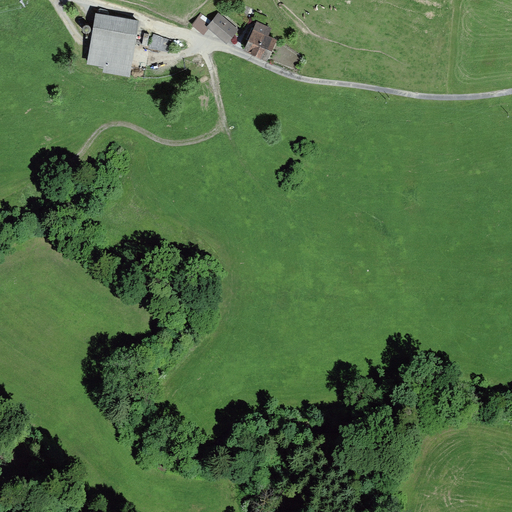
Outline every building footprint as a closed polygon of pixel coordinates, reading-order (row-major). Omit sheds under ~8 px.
[(139,17),(96,10),(87,61),(103,64),(102,70),(130,75),(139,17)] [(238,27),(218,11),(210,20),(206,25),(209,27),(227,41),(238,27)] [(201,12),(191,24),(203,33),(209,27),(206,25),(210,20),(201,12)] [(271,25),(256,18),(244,45),(268,56),(277,37),(267,32),(271,25)] [(87,20),(86,20),(84,21),(83,22),(83,23),(82,24),(82,26),(83,27),(84,28),(85,29),(87,29),(88,28),(90,27),(90,26),(91,25),(91,23),(90,22),(89,21),(88,20),(87,20)] [(153,33),(149,47),(170,52),(175,41),(153,33)]
